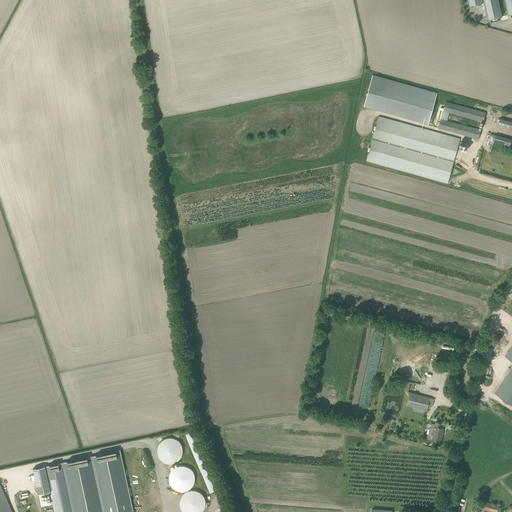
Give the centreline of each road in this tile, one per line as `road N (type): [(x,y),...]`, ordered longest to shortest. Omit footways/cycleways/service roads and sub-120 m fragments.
road 1 (unclassified): [(237,511),(201,426),(134,0)]
road 2 (unclassified): [(442,511),(511,284)]
